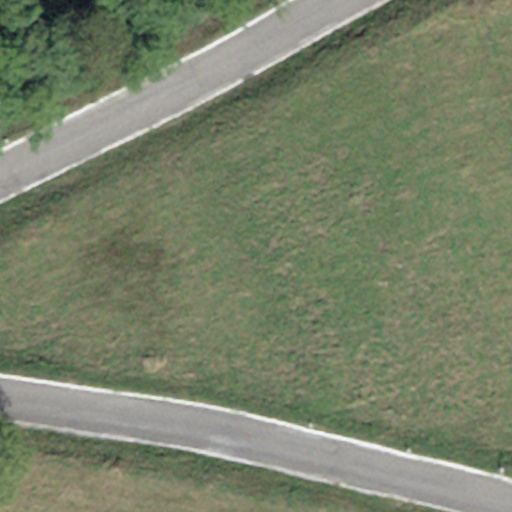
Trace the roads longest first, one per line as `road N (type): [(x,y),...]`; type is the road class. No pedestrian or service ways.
road 1 (unclassified): [(0,395),(150,417),(511,498)]
road 2 (unclassified): [(332,0),(143,107),(0,176)]
